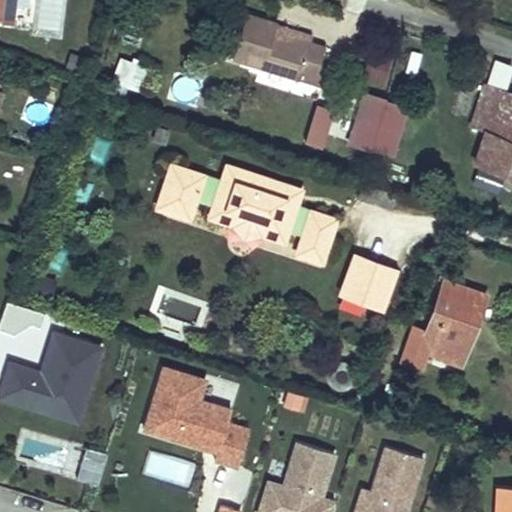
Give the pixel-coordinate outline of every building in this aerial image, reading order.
[(14,0),(0,0),(0,21),(12,23),(14,0)] [(245,14),(232,58),(322,86),(327,69),(319,66),(325,47),(309,42),(311,35),(245,14)] [(374,54),(367,76),(382,81),(389,59),(374,54)] [(142,89),(149,71),(121,59),(108,92),(122,97),(128,83),(142,89)] [(474,162),(511,174),(511,91),(485,83),(471,127),(484,131),(474,162)] [(392,162),(407,108),(361,95),(346,149),(392,162)] [(338,112),(319,106),(307,143),(325,149),(338,112)] [(153,139),(165,143),(168,132),(157,127),(153,139)] [(320,213),(286,202),(284,198),(288,185),(240,169),(235,182),(231,183),(171,164),(159,201),(191,212),(196,197),(215,203),(221,206),(220,208),(224,214),(231,217),(237,214),(238,211),(263,220),(263,223),(266,229),(273,232),(280,229),(281,226),(287,228),(303,234),(300,242),(304,252),(315,255),(324,250),(328,238),(324,230),(326,225),(317,222),(320,213)] [(362,186),(358,197),(391,208),(394,196),(362,186)] [(191,212),(159,201),(158,205),(190,216),(191,212)] [(221,206),(215,203),(211,215),(234,224),(244,235),(260,232),(282,241),(287,228),(281,226),(280,229),(273,232),(266,229),(263,223),(263,220),(238,211),(237,214),(231,217),(224,214),(220,208),(221,206)] [(324,230),(328,238),(335,218),(320,213),(317,222),(326,225),(324,230)] [(304,252),(300,242),(297,254),(320,262),(324,250),(315,255),(304,252)] [(369,267),(371,260),(356,254),(353,260),(369,267)] [(341,292),(381,307),(395,269),(371,260),(369,267),(353,260),(341,292)] [(56,280),(38,274),(31,292),(49,298),(56,280)] [(479,314),(486,294),(443,279),(425,331),(413,327),(401,361),(421,368),(426,353),(455,363),(473,312),(479,314)] [(473,312),(455,363),(461,365),(479,314),(473,312)] [(82,407),(101,345),(53,330),(40,370),(9,361),(0,390),(0,397),(56,415),(60,400),(82,407)] [(340,389),(344,389),(350,386),(353,382),(354,379),(354,375),(354,372),(353,369),(349,365),(347,363),(342,362),(337,362),(334,363),(330,367),(328,370),(327,376),(328,379),(332,386),(337,389),(340,389)] [(161,364),(142,429),(216,451),(214,460),(238,467),(249,428),(225,421),(229,408),(199,399),(206,377),(161,364)] [(306,398),(288,393),(284,407),(302,412),(306,398)] [(78,421),(82,407),(60,400),(56,415),(78,421)] [(269,482),(259,511),(333,511),(337,501),(320,496),(334,453),(298,441),(283,487),(269,482)] [(406,511),(424,456),(387,445),(372,494),(361,490),(353,511),(406,511)] [(105,455),(86,449),(76,481),(95,487),(105,455)] [(511,511),(511,485),(496,485),(495,511),(511,511)]
